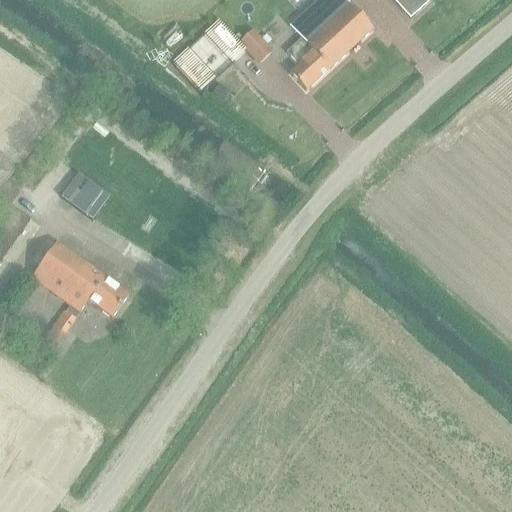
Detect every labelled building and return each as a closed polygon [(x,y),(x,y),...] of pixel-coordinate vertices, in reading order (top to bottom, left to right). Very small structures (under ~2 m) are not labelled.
[(290,75),(306,93),(372,32),(343,1),(343,2),(340,0),(319,0),(289,29),(301,41),(286,54),(299,67),(290,75)] [(390,0),(407,20),(427,2),(425,0),(390,0)] [(239,46),(260,69),(274,57),(254,33),(239,46)] [(62,203),(93,224),(110,200),(79,178),(62,203)] [(0,215),(0,264),(29,222),(6,206),(0,215)] [(87,304),(111,321),(128,298),(55,247),(31,282),(79,316),(87,304)] [(43,343),(54,351),(75,322),(63,315),(43,343)]
